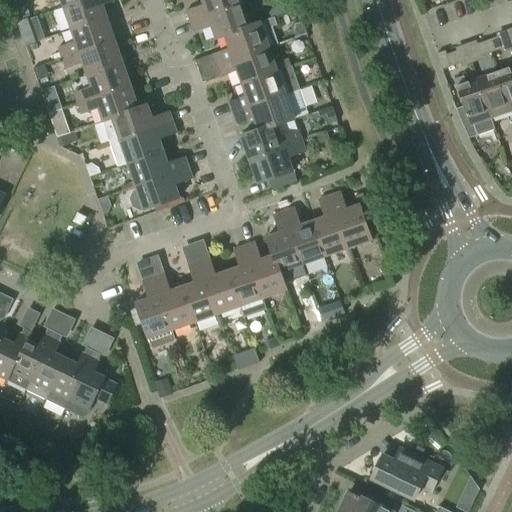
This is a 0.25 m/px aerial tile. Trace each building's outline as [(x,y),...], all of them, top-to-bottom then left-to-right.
[(83,0),(62,7),(70,30),(106,17),(102,6),(118,0),(83,0)] [(186,11),(190,21),(243,3),(241,0),(200,0),(202,5),(186,11)] [(24,3),(12,7),(17,21),(29,17),(24,3)] [(250,24),(243,3),(190,21),(193,32),(210,26),(215,39),(224,36),(224,35),(260,23),(260,22),(260,21),(250,24)] [(40,48),(51,43),(46,29),(56,26),(51,13),(30,21),(40,48)] [(114,40),(106,17),(70,30),(74,42),(57,48),(60,59),(114,40)] [(260,22),(260,23),(263,30),(271,27),(276,26),(273,17),(260,22)] [(215,66),(269,47),(277,44),(271,27),(263,30),(260,23),(224,35),(224,36),(228,49),(211,54),(215,66)] [(501,49),(497,37),(487,41),(491,53),(501,49)] [(81,64),(85,76),(122,63),(114,40),(60,59),(64,70),(81,64)] [(487,41),(477,44),(481,56),(491,53),(487,41)] [(275,64),(269,47),(215,66),(219,76),(236,70),(241,83),(290,66),(288,60),(275,64)] [(446,54),(445,51),(436,54),(442,69),(461,63),(456,51),(446,54)] [(130,85),(122,63),(85,76),(89,87),(72,93),(76,104),(130,85)] [(228,102),(232,113),(299,90),(290,66),(241,83),(245,96),(228,102)] [(511,66),(498,72),(511,111),(511,66)] [(498,72),(477,79),(491,118),(511,111),(498,72)] [(491,120),(492,119),(491,118),(477,79),(466,83),(464,76),(453,80),(463,106),(456,109),(458,116),(468,139),(494,129),(491,120)] [(101,121),(138,108),(130,85),(76,104),(80,116),(97,110),(101,121)] [(41,91),(43,97),(56,92),(54,87),(41,91)] [(308,114),(299,90),(232,113),(236,124),(253,118),(257,130),(257,131),(277,124),(278,127),(295,121),(295,119),(308,114)] [(101,121),(109,144),(172,122),(168,112),(151,117),(147,105),(138,108),(101,121)] [(327,125),(337,121),(332,106),(311,113),(313,120),(324,116),(327,125)] [(117,167),(127,163),(163,151),(159,139),(176,133),(172,122),(109,144),(117,167)] [(56,137),(64,134),(69,132),(66,123),(53,127),(56,137)] [(240,136),(248,160),(302,141),(298,130),(281,136),(278,127),(277,124),(257,131),(257,130),(240,136)] [(327,132),(316,136),(319,144),(329,140),(327,132)] [(67,144),(64,134),(56,137),(60,147),(67,144)] [(306,152),(302,141),(248,160),(257,183),(268,179),(271,190),(296,181),(288,158),(306,152)] [(127,163),(135,186),(188,168),(184,157),(167,163),(163,151),(127,163)] [(191,179),(188,168),(135,186),(136,189),(132,191),(129,199),(132,208),(140,211),(179,197),(175,185),(191,179)] [(340,192),(329,196),(348,249),(371,241),(358,204),(346,209),(340,192)] [(324,217),(312,221),(325,257),(348,249),(329,196),(318,200),(324,217)] [(294,208),(284,212),(302,265),(325,257),(312,221),(300,225),(294,208)] [(281,272),(302,265),(284,212),(272,216),(278,232),(266,237),(272,255),(273,255),(285,291),(287,290),(281,272)] [(81,226),(86,217),(77,213),(72,222),(81,226)] [(285,291),(273,255),(272,255),(260,259),(254,242),(244,246),(262,299),(285,291)] [(238,266),(227,271),(240,307),(244,318),(266,310),(262,299),(244,246),(233,250),(238,266)] [(209,258),(198,262),(217,315),(240,307),(227,271),(215,275),(209,258)] [(194,323),(217,315),(198,262),(187,266),(193,282),(181,286),(194,323)] [(164,274),(153,278),(172,331),(194,323),(181,286),(170,290),(164,274)] [(175,341),(172,331),(153,278),(142,281),(148,298),(135,302),(152,350),(175,341)] [(318,309),(318,310),(322,320),(344,313),(341,305),(339,301),(318,309)] [(311,324),(322,320),(318,310),(312,312),(309,317),(311,324)] [(14,343),(3,338),(0,343),(0,378),(6,381),(27,339),(31,332),(23,328),(21,333),(20,340),(16,340),(14,343)] [(38,345),(27,339),(6,381),(7,382),(7,381),(26,390),(54,332),(47,329),(44,335),(44,341),(39,341),(38,345)] [(61,336),(54,332),(26,390),(46,400),(50,392),(66,358),(55,353),(56,349),(53,346),(58,341),(61,336)] [(262,341),(265,350),(278,346),(275,337),(262,341)] [(50,392),(68,401),(93,351),(86,348),(83,353),(82,360),(78,360),(76,363),(66,358),(50,392)] [(68,401),(86,409),(89,411),(94,399),(107,405),(117,384),(104,378),(105,377),(94,372),(95,368),(92,365),(97,361),(100,354),(93,351),(68,401)] [(203,370),(207,381),(214,379),(210,368),(203,370)] [(158,391),(160,398),(168,395),(164,383),(156,385),(158,391)] [(89,411),(86,409),(68,401),(65,409),(81,417),(84,416),(87,415),(89,411)] [(37,416),(31,413),(26,423),(32,426),(37,416)] [(43,432),(52,436),(56,429),(47,424),(43,432)] [(399,448),(393,459),(382,454),(370,479),(387,487),(383,494),(396,500),(399,495),(414,502),(421,487),(432,492),(443,469),(399,448)] [(347,493),(337,511),(414,511),(401,505),(398,511),(390,511),(355,494),(354,496),(347,493)]
